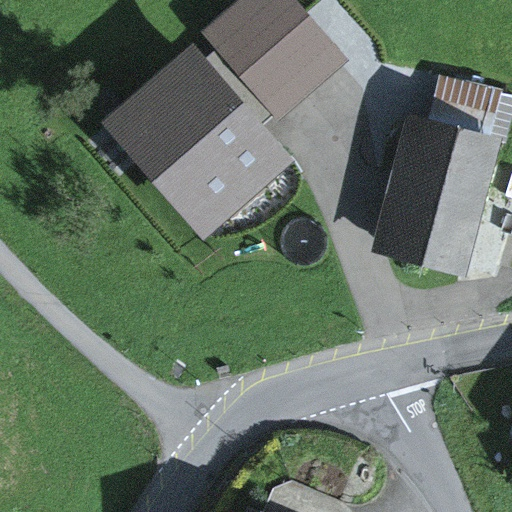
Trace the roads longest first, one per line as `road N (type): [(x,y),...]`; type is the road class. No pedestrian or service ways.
road 1 (residential): [(0,249),(74,333),(217,444)]
road 2 (unclassified): [(379,367),(257,407),(217,444)]
road 3 (residential): [(451,511),(379,367)]
road 4 (unclassified): [(511,341),(379,367)]
